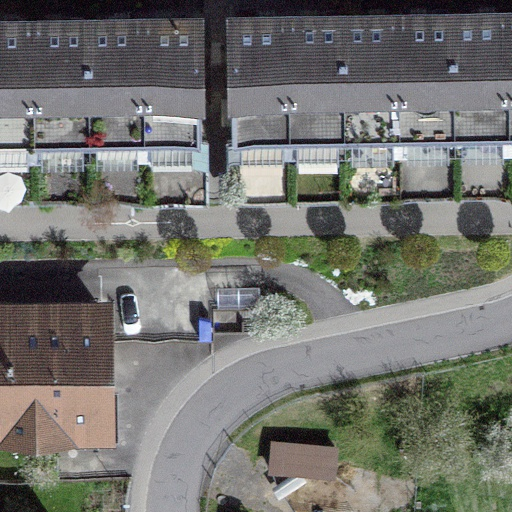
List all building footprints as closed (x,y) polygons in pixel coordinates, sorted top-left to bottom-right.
[(508,15),(453,16),(455,136),(510,135),(508,15)] [(453,16),(398,17),(400,137),(455,136),(453,16)] [(398,17),(343,18),(345,138),(400,137),(398,17)] [(343,18),(288,19),(290,139),(345,138),(343,18)] [(288,19),(232,19),(234,140),(290,139),(288,19)] [(199,20),(143,21),(145,142),(201,141),(199,20)] [(143,21),(88,22),(90,142),(145,142),(143,21)] [(88,22),(33,23),(35,143),(90,142),(88,22)] [(33,23),(0,23),(0,143),(35,143),(33,23)] [(101,309),(0,310),(0,424),(103,423),(101,309)] [(337,449),(271,442),(268,476),(334,483),(337,449)]
